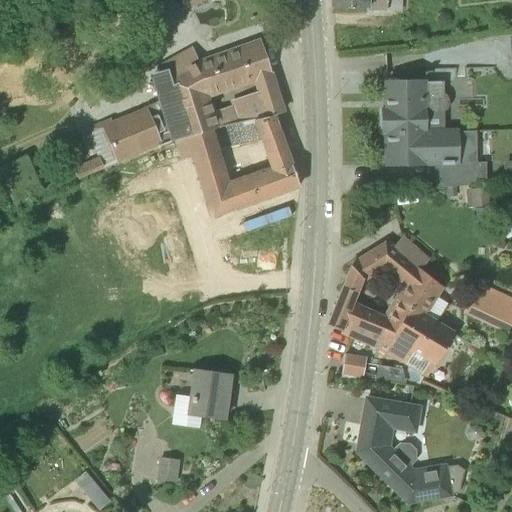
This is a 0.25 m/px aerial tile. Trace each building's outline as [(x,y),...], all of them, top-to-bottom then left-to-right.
[(179,0),(183,8),(186,7),(202,0),(179,0)] [(331,0),(331,9),(387,10),(386,0),(331,0)] [(190,49),(161,66),(177,123),(169,126),(174,141),(223,128),(254,117),(256,121),(275,115),(281,113),(274,87),(268,70),(259,44),(199,65),(190,49)] [(456,104),(471,94),(461,79),(446,89),(456,104)] [(424,85),(424,84),(387,84),(387,102),(389,102),(389,111),(383,111),(383,125),(424,125),(424,133),(443,133),(443,116),(447,111),(448,106),(447,101),(443,97),(443,85),(424,85)] [(147,112),(108,128),(106,129),(104,124),(89,130),(104,166),(159,143),(147,112)] [(299,186),(281,133),(275,115),(256,121),(272,170),(228,185),(210,132),(223,128),(174,141),(180,160),(190,157),(210,218),(299,186)] [(424,133),(424,125),(383,125),(383,134),(387,134),(387,166),(424,166),(424,161),(436,160),(436,186),(482,186),(482,164),(474,164),(474,133),(443,133),(424,133)] [(35,181),(37,180),(26,156),(5,165),(15,190),(35,181)] [(489,205),(488,188),(471,188),(471,206),(489,205)] [(361,280),(381,267),(406,288),(399,301),(417,313),(417,314),(451,334),(452,332),(426,316),(443,288),(421,270),(430,259),(404,238),(393,249),(387,244),(350,268),(347,274),(361,280)] [(383,316),(353,303),(351,306),(386,322),(377,347),(402,357),(400,359),(426,375),(433,363),(435,365),(447,347),(444,345),(451,334),(417,314),(417,313),(399,301),(406,288),(381,267),(383,272),(402,286),(383,316)] [(327,326),(334,328),(342,331),(341,333),(377,347),(386,322),(351,306),(353,303),(352,302),(361,280),(347,274),(327,326)] [(464,312),(489,324),(508,332),(511,322),(511,299),(499,294),(477,284),(473,293),(464,312)] [(363,378),(365,364),(343,361),(341,374),(363,378)] [(223,419),(226,402),(215,400),(219,374),(196,371),(190,415),(223,419)] [(449,496),(451,495),(458,494),(464,471),(457,466),(445,468),(444,468),(412,474),(408,469),(415,462),(416,451),(409,445),(399,445),(391,452),(387,448),(390,428),(415,432),(419,409),(366,399),(357,453),(407,504),(449,496)] [(177,483),(179,460),(159,458),(156,480),(177,483)] [(85,472),(76,480),(74,482),(100,511),(101,510),(110,502),(85,472)]
